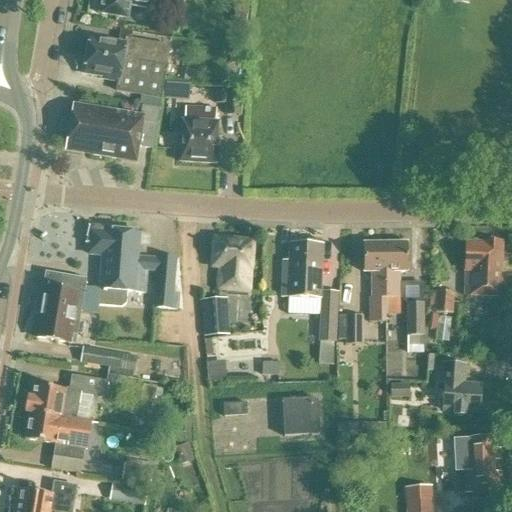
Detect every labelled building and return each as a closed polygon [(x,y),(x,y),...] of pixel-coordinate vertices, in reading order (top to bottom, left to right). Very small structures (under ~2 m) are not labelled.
[(99,0),(97,15),(126,20),(129,3),(140,5),(141,0),(99,0)] [(248,6),(236,3),(232,25),(244,27),(248,6)] [(158,110),(159,100),(168,48),(124,41),(123,46),(88,40),(88,43),(85,44),(83,52),(86,54),(82,74),(100,77),(99,80),(117,83),(115,93),(140,97),(138,107),(158,110)] [(184,70),(182,82),(197,84),(199,72),(184,70)] [(240,118),(241,95),(214,93),(213,105),(225,106),(224,117),(240,118)] [(151,150),(158,111),(140,108),(138,117),(98,110),(98,112),(72,108),(65,150),(92,154),(91,157),(134,164),(137,148),(151,150)] [(214,166),(217,124),(214,124),(214,110),(184,108),(183,122),(180,122),(178,164),(214,166)] [(156,260),(136,259),(138,234),(103,231),(102,234),(91,233),(88,244),(89,257),(101,258),(98,291),(144,295),(145,272),(155,273),(152,310),(176,312),(178,295),(172,295),(175,260),(157,258),(156,260)] [(219,290),(239,291),(247,292),(251,244),(213,241),(211,269),(220,269),(219,290)] [(335,342),(337,293),(320,292),(321,246),(320,246),(320,242),(304,242),(304,246),(288,245),(288,263),(281,262),(280,299),(293,299),(293,303),(301,303),(301,300),(319,300),(318,341),(335,342)] [(501,246),(479,245),(478,245),(475,243),(472,243),(469,245),(465,244),(463,297),(505,299),(506,274),(500,274),(501,246)] [(371,274),(371,300),(371,322),(385,322),(385,316),(384,245),(362,245),(362,274),(371,274)] [(406,245),(384,245),(385,316),(398,316),(398,274),(406,274),(406,245)] [(112,293),(83,291),(85,281),(44,274),(42,288),(33,339),(68,345),(70,336),(75,337),(79,313),(97,316),(98,307),(120,310),(125,305),(126,295),(112,293)] [(434,294),(433,313),(452,315),(454,296),(434,294)] [(229,336),(226,299),(201,301),(203,338),(229,336)] [(406,356),(423,355),(422,306),(405,306),(406,356)] [(337,319),(337,332),(337,342),(345,342),(344,343),(362,344),(362,318),(345,318),(345,320),(337,319)] [(447,344),(450,321),(437,319),(434,342),(447,344)] [(83,350),(80,364),(109,369),(134,372),(136,359),(120,357),(110,355),(110,354),(83,350)] [(223,361),(206,363),(207,382),(225,380),(223,361)] [(253,367),(253,376),(279,376),(279,363),(261,363),(261,365),(254,365),(253,367)] [(480,388),(479,388),(463,387),(464,366),(442,365),(441,386),(443,386),(442,411),(453,412),(452,417),(464,418),(465,412),(478,413),(480,388)] [(25,398),(23,414),(27,415),(59,420),(73,422),(77,396),(103,400),(106,383),(75,378),(72,393),(67,392),(32,386),(30,398),(25,398)] [(390,400),(408,400),(408,386),(389,386),(390,400)] [(154,398),(156,388),(142,387),(141,396),(154,398)] [(283,438),(317,437),(315,401),(281,403),(283,438)] [(223,420),(246,418),(245,405),(222,406),(223,420)] [(190,414),(184,414),(184,433),(175,433),(175,441),(189,441),(190,414)] [(27,415),(23,441),(54,446),(52,459),(81,463),(87,424),(74,422),(73,422),(59,420),(27,415)] [(338,426),(338,439),(358,439),(358,426),(338,426)] [(358,426),(358,439),(367,438),(385,436),(385,426),(361,426),(358,426)] [(491,438),(479,439),(462,440),(464,494),(500,492),(499,473),(492,473),(492,462),(499,462),(498,450),(491,450),(491,438)] [(187,446),(175,450),(181,467),(192,463),(187,446)] [(149,487),(153,466),(144,464),(143,469),(123,465),(121,482),(149,487)] [(440,482),(452,481),(452,471),(440,472),(440,482)] [(70,511),(75,488),(52,485),(50,496),(19,491),(15,511),(70,511)] [(111,485),(109,502),(144,507),(147,490),(111,485)] [(404,503),(405,511),(432,511),(431,501),(404,503)]
